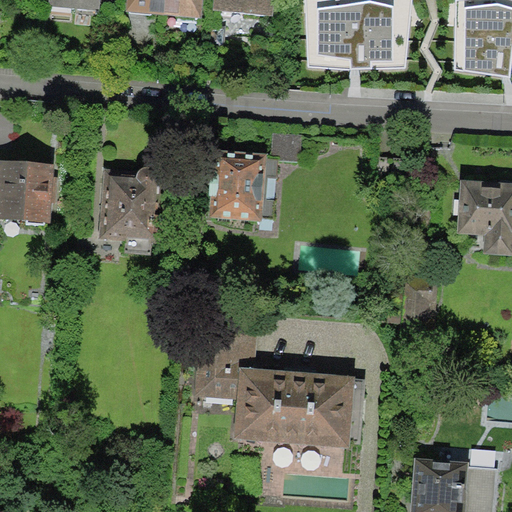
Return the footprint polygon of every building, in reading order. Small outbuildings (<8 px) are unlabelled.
[(102,0),(47,0),(46,21),(99,26),(102,0)] [(200,0),(125,0),(124,14),(199,21),(200,0)] [(273,0),(211,0),(211,13),(272,17),(273,0)] [(301,0),(299,18),(330,21),(328,46),(365,50),(368,20),(381,22),(382,0),(301,0)] [(303,136),(271,133),(268,158),(300,162),(303,136)] [(268,158),(212,152),(205,218),(259,224),(259,219),(273,220),(275,204),(260,202),(262,178),(277,179),(279,159),(268,158)] [(52,165),(0,160),(0,219),(47,224),(52,165)] [(134,180),(108,178),(104,236),(127,238),(126,256),(151,257),(155,191),(160,186),(161,179),(156,172),(149,169),(140,171),(134,175),(134,180)] [(511,182),(457,178),(452,236),(483,238),(481,258),(511,260),(511,182)] [(439,275),(393,271),(389,317),(434,321),(439,275)] [(260,310),(200,305),(193,395),(237,399),(233,440),(346,449),(346,443),(358,443),(364,376),(255,367),(260,310)] [(487,511),(492,464),(413,457),(408,511),(487,511)]
